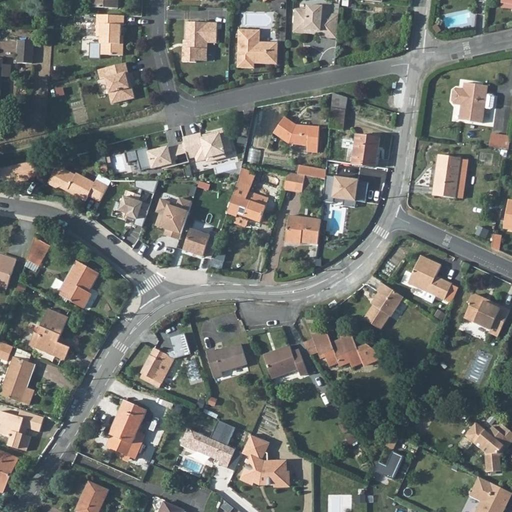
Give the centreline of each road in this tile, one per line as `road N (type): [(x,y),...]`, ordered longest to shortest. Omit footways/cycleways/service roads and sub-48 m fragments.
road 1 (residential): [(390,214),(358,258),(313,286),(201,292),(159,306)]
road 2 (residential): [(159,306),(120,345),(14,511)]
road 3 (residential): [(202,107),(414,60)]
road 4 (residential): [(159,306),(142,276),(74,223),(0,205)]
road 5 (residential): [(414,60),(390,214)]
road 6 (residential): [(390,214),(511,270)]
road 7 (residential): [(202,107),(178,103),(169,90),(158,0)]
